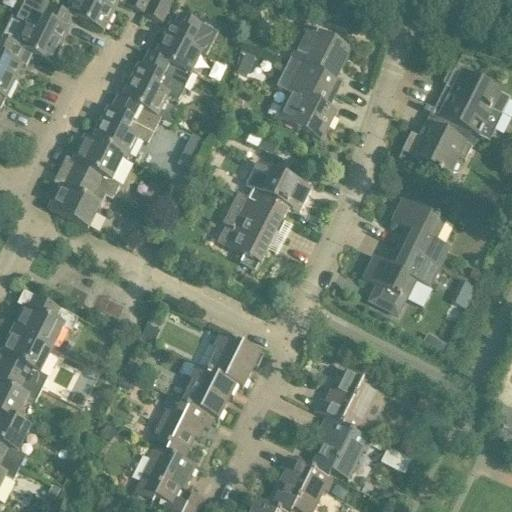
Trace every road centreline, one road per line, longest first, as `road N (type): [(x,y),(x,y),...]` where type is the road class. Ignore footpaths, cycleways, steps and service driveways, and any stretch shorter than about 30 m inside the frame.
road 1 (residential): [(286,345),(397,117),(409,0)]
road 2 (residential): [(286,345),(26,218)]
road 3 (residential): [(134,31),(121,56),(76,92),(36,174),(17,185)]
road 4 (residential): [(214,509),(286,345)]
